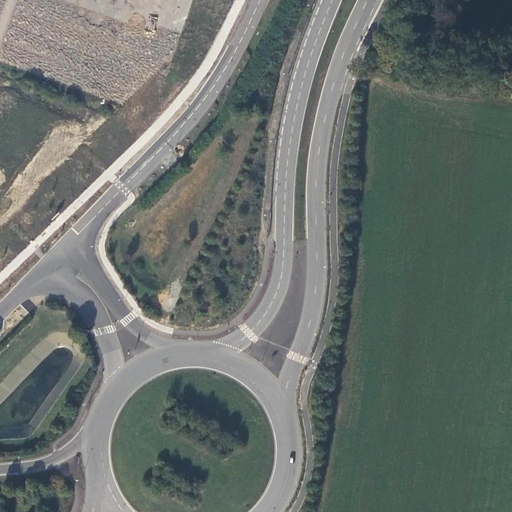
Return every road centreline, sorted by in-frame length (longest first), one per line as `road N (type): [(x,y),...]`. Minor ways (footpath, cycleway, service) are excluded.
road 1 (primary): [(286,414),(314,300),(323,124),(368,0)]
road 2 (primary): [(331,0),(295,112),(280,283),(247,336),(215,354)]
road 3 (unclassified): [(91,220),(203,101),(260,0)]
